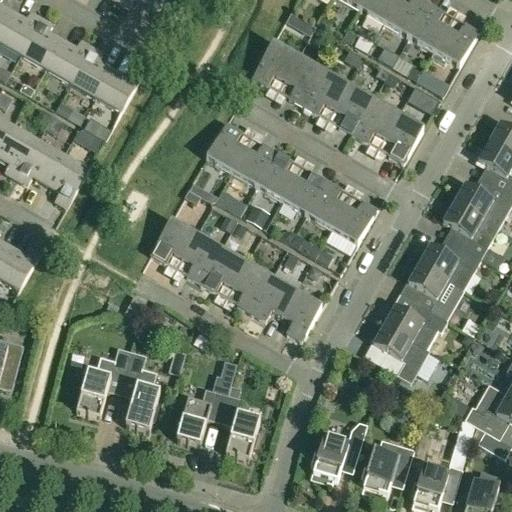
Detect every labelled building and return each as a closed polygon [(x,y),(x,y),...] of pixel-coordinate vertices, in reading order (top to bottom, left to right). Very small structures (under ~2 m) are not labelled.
[(0,0),(0,37),(12,17),(0,10),(0,4),(2,0),(0,0)] [(148,12),(154,0),(121,0),(118,6),(129,12),(133,3),(148,12)] [(154,0),(148,12),(162,20),(157,28),(169,35),(188,0),(154,0)] [(358,15),(366,0),(333,0),(358,15)] [(383,29),(397,5),(389,0),(366,0),(358,15),(383,29)] [(408,43),(428,8),(413,0),(407,10),(397,5),(383,29),(408,43)] [(433,58),(447,33),(437,27),(443,17),(428,8),(408,43),(433,58)] [(0,47),(21,60),(42,23),(31,17),(26,25),(12,17),(0,37),(0,47)] [(325,34),(328,28),(328,23),(322,20),(317,29),(325,34)] [(45,74),(62,46),(48,37),(52,29),(42,23),(21,60),(45,74)] [(305,26),(300,35),(309,40),(314,31),(305,26)] [(444,70),(446,65),(459,72),(479,38),(463,29),(457,39),(447,33),(433,58),(430,62),(444,70)] [(356,37),(348,32),(343,42),(342,43),(350,48),(356,37)] [(338,48),(331,44),(326,54),(333,58),(338,48)] [(70,88),(92,52),(81,46),(76,54),(62,46),(45,74),(70,88)] [(284,87),(298,62),(272,48),(252,83),(267,91),(273,81),(284,87)] [(95,103),(112,74),(97,66),(102,58),(92,52),(70,88),(95,103)] [(391,71),(397,61),(397,60),(383,52),(377,63),(391,71)] [(345,64),(359,71),(364,62),(350,55),(345,64)] [(302,112),(323,77),(298,62),(284,87),(294,93),(288,103),(302,112)] [(421,76),(410,70),(405,79),(416,85),(421,76)] [(0,72),(0,71),(0,82),(5,86),(9,80),(10,77),(0,72)] [(387,76),(381,72),(376,81),(381,83),(384,85),(389,77),(387,76)] [(112,74),(95,103),(121,117),(142,81),(131,74),(126,82),(112,74)] [(333,116),(348,91),(323,77),(302,112),(317,120),(323,110),(333,116)] [(385,85),(389,88),(393,87),(397,81),(389,77),(385,85)] [(19,94),(30,101),(34,94),(23,88),(19,94)] [(352,140),(372,105),(348,91),(333,116),(344,121),(338,132),(352,140)] [(439,105),(414,91),(407,103),(433,117),(439,105)] [(383,144),(397,120),(372,105),(352,140),(367,149),(373,138),(383,144)] [(64,121),(79,129),(84,119),(70,111),(64,121)] [(60,124),(42,114),(37,121),(55,132),(60,124)] [(397,120),(383,144),(394,150),(388,161),(403,169),(423,134),(397,120)] [(0,153),(12,132),(0,125),(0,153)] [(489,147),(511,160),(511,134),(500,128),(489,147)] [(231,178),(245,154),(235,148),(241,137),(226,129),(206,163),(231,178)] [(16,183),(37,146),(12,132),(0,153),(0,163),(10,169),(5,177),(16,183)] [(82,146),(87,137),(80,133),(75,142),(82,146)] [(97,142),(104,147),(110,137),(103,133),(97,142)] [(46,189),(62,161),(37,146),(16,183),(27,189),(31,181),(46,189)] [(511,160),(489,147),(478,167),(492,175),(485,186),(511,200),(511,160)] [(256,192),(276,158),(261,149),(256,160),(245,154),(231,178),(256,192)] [(281,207),(295,182),(285,176),(291,166),(276,158),(256,192),(281,207)] [(62,161),(46,189),(60,198),(55,206),(67,212),(88,176),(62,161)] [(306,221),(326,186),(311,178),(306,188),(295,182),(281,207),(306,221)] [(331,235),(345,211),(335,205),(341,195),(326,186),(306,221),(331,235)] [(511,209),(511,200),(485,186),(479,197),(465,189),(454,208),(486,227),(498,234),(511,209)] [(199,201),(203,194),(193,189),(189,195),(199,201)] [(197,200),(188,195),(184,202),(195,208),(199,201),(198,200),(197,200)] [(235,204),(229,214),(239,220),(245,209),(235,204)] [(345,211),(331,235),(357,250),(377,215),(361,206),(355,217),(345,211)] [(498,234),(486,227),(454,208),(443,228),(464,240),(458,251),(481,264),(498,234)] [(267,222),(252,213),(246,224),(248,225),(261,232),(265,225),(267,222)] [(232,223),(226,220),(221,230),(228,234),(230,236),(236,226),(232,223)] [(182,265),(196,240),(170,226),(150,260),(165,269),(171,259),(182,265)] [(242,229),(237,226),(231,236),(238,240),(241,242),(246,232),(242,229)] [(287,238),(282,245),(289,249),(290,250),(295,240),(296,238),(288,234),(287,238)] [(0,268),(10,252),(0,246),(0,235),(0,236),(0,235),(0,268)] [(298,253),(304,242),(297,238),(291,249),(298,253)] [(201,289),(221,255),(196,240),(182,265),(192,271),(186,281),(201,289)] [(481,264),(458,251),(452,263),(430,250),(419,269),(463,295),(481,264)] [(10,252),(0,268),(0,284),(19,295),(40,258),(29,252),(24,260),(10,252)] [(328,263),(326,257),(321,254),(315,264),(324,269),(328,263)] [(232,293),(246,269),(221,255),(201,289),(215,298),(221,287),(232,293)] [(292,272),(297,262),(289,258),(284,267),(292,272)] [(251,318),(271,283),(246,269),(232,293),(242,299),(236,310),(251,318)] [(419,269),(408,289),(428,300),(421,311),(434,318),(445,325),(463,295),(419,269)] [(307,280),(313,283),(316,283),(320,276),(312,271),(307,280)] [(282,322),(296,298),(271,283),(251,318),(265,326),(271,316),(282,322)] [(296,298),(282,322),(292,328),(286,338),(301,347),(321,312),(296,298)] [(146,307),(134,301),(122,322),(134,328),(146,307)] [(164,312),(154,306),(149,316),(158,321),(164,312)] [(395,311),(384,330),(423,353),(434,334),(441,338),(447,327),(445,325),(434,318),(421,311),(415,323),(395,311)] [(466,337),(474,342),(481,329),(469,323),(462,335),(466,337)] [(425,354),(423,353),(384,330),(373,350),(387,358),(380,371),(407,386),(425,354)] [(463,342),(464,347),(469,350),(474,342),(466,337),(463,342)] [(23,351),(0,344),(0,392),(11,396),(23,351)] [(107,397),(120,401),(132,358),(118,354),(114,366),(100,362),(95,380),(87,377),(84,389),(81,388),(77,404),(80,404),(76,417),(99,424),(107,397)] [(146,362),(132,358),(120,401),(133,404),(125,431),(148,438),(152,425),(155,426),(159,410),(156,409),(160,398),(152,396),(157,378),(142,374),(146,362)] [(511,365),(506,376),(511,379),(511,381),(502,399),(511,404),(511,365)] [(368,376),(364,389),(375,393),(379,380),(368,376)] [(380,400),(391,403),(397,400),(400,388),(385,384),(380,400)] [(228,400),(237,403),(240,393),(230,391),(228,400)] [(511,429),(511,404),(502,399),(490,391),(479,411),(476,415),(474,413),(466,426),(484,437),(497,445),(507,427),(511,429)] [(220,429),(228,401),(205,394),(201,409),(187,405),(184,417),(181,416),(177,432),(180,433),(176,446),(199,452),(207,425),(220,429)] [(228,401),(220,429),(233,432),(225,459),(248,466),(252,453),(255,454),(259,438),(256,438),(260,426),(238,420),(242,405),(228,401)] [(359,428),(351,435),(347,449),(324,442),(319,459),(314,457),(310,469),(315,471),(311,484),(332,490),(333,485),(337,487),(341,472),(353,475),(367,430),(359,428)] [(511,453),(497,445),(484,437),(477,449),(504,465),(511,453)] [(403,490),(412,460),(414,455),(381,445),(377,458),(374,457),(369,474),(364,472),(360,484),(365,486),(361,499),(382,505),(383,500),(387,501),(391,487),(403,490)] [(462,475),(449,471),(432,466),(430,474),(424,472),(419,489),(414,487),(410,499),(415,501),(411,511),(438,511),(441,502),(453,505),(462,475)] [(492,511),(498,494),(474,487),(469,504),(463,502),(460,511),(492,511)]
